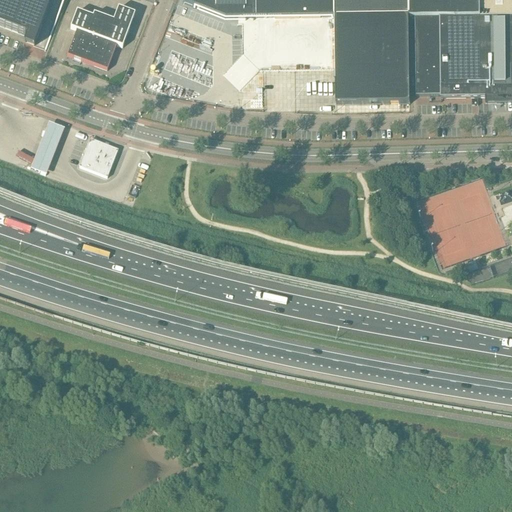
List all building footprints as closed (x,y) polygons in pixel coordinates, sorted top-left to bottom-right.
[(0,0),(0,28),(25,38),(25,37),(26,38),(25,42),(23,48),(33,51),(35,46),(46,50),(65,0),(0,0)] [(184,0),(183,4),(225,21),(336,19),(409,18),(410,18),(409,0),(184,0)] [(511,0),(409,0),(410,18),(410,20),(415,20),(416,90),(416,97),(441,97),(441,99),(496,99),(496,105),(506,105),(505,99),(511,98),(511,0)] [(135,16),(117,10),(113,23),(93,16),(92,19),(77,13),(70,30),(76,33),(67,58),(107,72),(116,47),(122,49),(135,16)] [(409,18),(336,19),(336,106),(410,105),(409,18)] [(64,131),(49,125),(37,154),(30,171),(46,177),(52,160),(64,131)] [(118,152),(90,141),(79,169),(107,180),(118,152)] [(477,271),(475,264),(463,268),(466,275),(477,271)]
